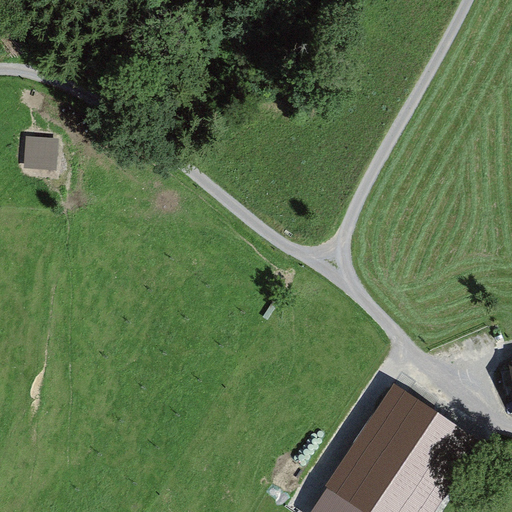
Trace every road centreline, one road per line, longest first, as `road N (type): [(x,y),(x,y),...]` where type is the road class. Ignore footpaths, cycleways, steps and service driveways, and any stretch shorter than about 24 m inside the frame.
road 1 (track): [(511,427),(426,364),(334,262),(295,251),(144,126),(47,76),(0,71)]
road 2 (track): [(334,262),(467,0)]
